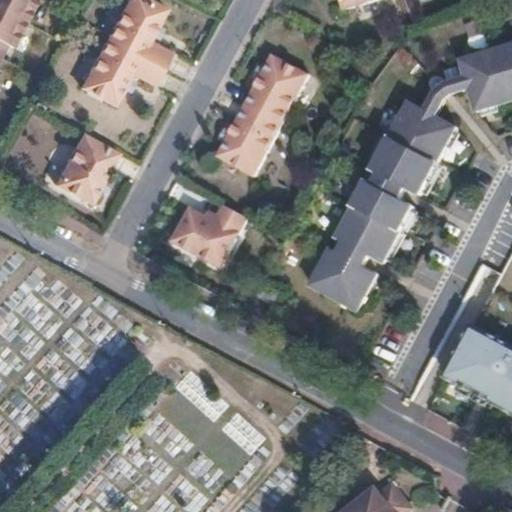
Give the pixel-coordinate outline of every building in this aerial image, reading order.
[(0,0),(0,62),(9,46),(13,49),(39,0),(0,0)] [(146,0),(128,0),(107,41),(163,70),(171,54),(150,43),(153,37),(158,29),(167,11),(146,0)] [(339,0),(343,12),(384,0),(339,0)] [(164,31),(158,29),(153,37),(159,40),(164,31)] [(163,70),(107,41),(81,89),(115,108),(124,93),(128,84),(132,77),(154,88),(163,70)] [(511,45),(462,61),(467,76),(470,89),(477,112),(511,101),(511,45)] [(260,79),(245,108),(283,128),(310,80),(271,60),(266,68),(260,79)] [(256,76),(260,79),(266,68),(261,65),(256,76)] [(434,96),(426,110),(437,116),(443,103),(452,94),(470,89),(467,76),(448,83),(434,96)] [(135,88),(128,84),(124,93),(130,96),(135,88)] [(437,116),(426,110),(411,103),(375,170),(381,173),(375,184),(368,181),(338,238),(344,241),(338,252),(332,249),(313,286),(359,312),(380,275),(365,267),(368,261),(371,256),(385,263),(416,207),(402,198),(404,193),(407,188),(422,196),(458,128),(437,116)] [(283,128),(245,108),(228,140),(223,149),(218,159),(256,179),(283,128)] [(118,153),(80,133),(54,182),(92,202),(96,195),(101,185),(118,153)] [(223,149),(228,140),(223,137),(218,147),(223,149)] [(101,185),(96,195),(102,198),(107,188),(101,185)] [(247,218),(224,206),(215,222),(190,209),(168,249),(217,274),(247,218)] [(263,283),(256,295),(275,306),(282,293),(263,283)] [(511,345),(475,326),(446,380),(478,396),(484,386),(498,393),(492,404),(511,414),(511,345)] [(175,387),(213,422),(227,407),(189,372),(175,387)] [(484,386),(478,396),(485,401),(492,404),(498,393),(484,386)] [(222,429),(250,454),(265,437),(237,412),(222,429)] [(382,484),(349,511),(408,511),(418,503),(407,491),(397,479),(387,489),(382,484)]
